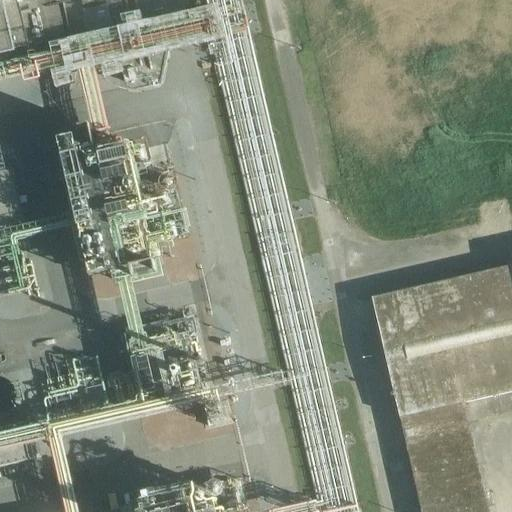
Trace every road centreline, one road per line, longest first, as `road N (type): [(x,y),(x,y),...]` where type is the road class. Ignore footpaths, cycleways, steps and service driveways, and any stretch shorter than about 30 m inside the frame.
road 1 (unknown): [(293,511),(197,87)]
road 2 (unknown): [(69,0),(98,107),(197,87)]
